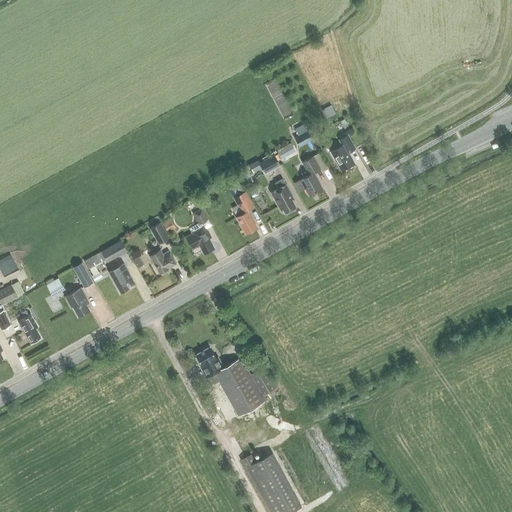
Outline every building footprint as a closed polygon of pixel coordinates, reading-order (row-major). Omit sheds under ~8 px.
[(322,110),(326,119),(335,115),(331,105),(322,110)] [(350,128),(344,119),(339,123),(344,131),(350,128)] [(312,140),(303,124),(293,129),(297,136),(294,138),(299,147),(312,140)] [(348,153),(355,149),(347,135),(339,140),(342,146),(330,152),(341,171),(354,164),(348,153)] [(291,142),(278,148),(282,156),(295,150),(291,142)] [(280,165),(274,154),(259,162),(265,173),(280,165)] [(300,180),(294,183),(299,191),(304,188),(309,196),(322,189),(314,173),(320,170),(313,156),(302,162),(309,175),(300,180)] [(245,185),(253,181),(246,169),(238,173),(245,185)] [(283,210),(285,214),(295,208),(291,201),(293,200),(282,179),(274,183),(278,189),(270,192),(280,211),(283,210)] [(257,228),(248,211),(254,208),(245,192),(244,193),(239,185),(230,190),(235,198),(234,198),(242,214),(236,218),(245,235),(257,228)] [(210,198),(202,195),(200,202),(208,204),(210,198)] [(202,208),(193,213),(199,224),(208,220),(202,208)] [(171,219),(169,219),(162,223),(167,232),(169,231),(171,235),(176,232),(174,228),(175,227),(171,219)] [(169,238),(160,222),(150,228),(158,244),(169,238)] [(192,250),(199,246),(203,255),(214,249),(209,239),(211,238),(204,226),(192,233),(192,234),(185,237),(192,250)] [(89,268),(93,275),(91,276),(94,282),(102,277),(95,265),(105,260),(106,262),(127,251),(121,240),(83,261),(88,269),(89,268)] [(149,255),(152,261),(159,274),(168,269),(175,264),(168,251),(163,254),(160,249),(149,255)] [(10,254),(0,259),(0,269),(4,276),(17,268),(10,254)] [(140,255),(135,258),(141,270),(147,267),(140,255)] [(81,262),(72,267),(83,286),(91,281),(81,262)] [(129,287),(135,284),(123,263),(108,272),(120,293),(129,288),(129,287)] [(65,289),(59,279),(46,286),(52,296),(65,289)] [(11,285),(0,290),(0,302),(1,305),(17,297),(11,285)] [(72,307),(78,317),(89,311),(86,305),(88,303),(80,288),(65,297),(71,307),(72,307)] [(28,315),(26,310),(17,315),(19,320),(18,321),(30,343),(40,337),(35,328),(38,327),(30,314),(28,315)] [(0,312),(0,330),(0,331),(10,326),(2,311),(0,312)] [(217,357),(216,358),(210,347),(195,355),(202,367),(200,368),(206,378),(209,376),(213,384),(218,381),(238,417),(264,402),(240,358),(224,367),(217,357)] [(276,388),(264,366),(250,374),(262,395),(276,388)] [(212,400),(209,395),(202,398),(205,404),(212,400)] [(250,454),(241,459),(269,511),(289,511),(301,506),(271,451),(254,460),(250,454)]
